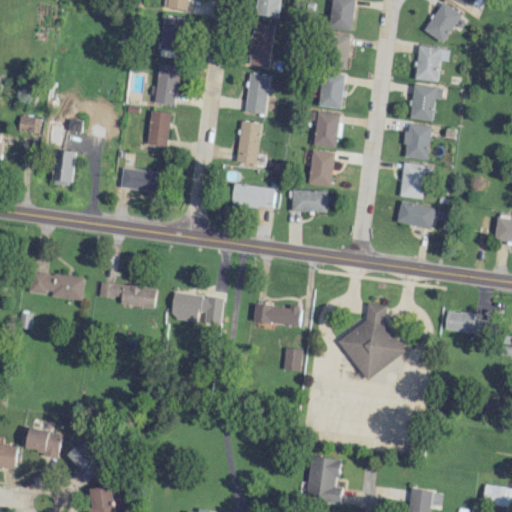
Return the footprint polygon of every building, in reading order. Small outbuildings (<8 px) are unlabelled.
[(187,0),(166,0),(165,6),(186,10),(187,0)] [(280,0),(257,0),(256,13),(278,16),(280,0)] [(353,1),(334,0),(316,0),(316,26),(352,28),(353,1)] [(424,29),(443,42),(461,13),(442,1),(424,29)] [(184,17),(164,14),(158,48),(178,51),(184,17)] [(269,66),(273,25),(253,23),(249,64),(269,66)] [(347,55),(350,36),(337,33),(334,52),(347,55)] [(438,80),(440,57),(447,58),(448,48),(417,45),(414,78),(438,80)] [(174,103),(175,88),(180,88),(181,65),(157,64),(156,85),(149,85),(148,102),(174,103)] [(246,112),(266,112),(268,73),(248,73),(246,112)] [(343,74),(321,73),(320,106),(342,107),(343,74)] [(410,118),(433,119),(434,97),(442,98),(442,86),(412,84),(410,118)] [(146,143),(165,146),(171,112),(151,109),(146,143)] [(335,146),(339,113),(317,110),(313,143),(335,146)] [(235,160),(255,163),(261,123),(241,120),(235,160)] [(402,156),(427,159),(431,124),(408,122),(407,131),(405,131),(402,156)] [(74,150),(54,149),(52,184),(72,185),(74,150)] [(335,152),(313,149),(309,183),(331,186),(335,152)] [(119,186),(156,192),(159,172),(122,166),(119,186)] [(274,187),(234,183),(232,203),(273,206),(274,187)] [(327,190),(291,189),(291,210),(327,211),(327,190)] [(396,221),(431,228),(435,207),(400,200),(396,221)] [(49,292),(49,271),(29,270),(28,291),(49,292)] [(99,295),(120,297),(120,303),(153,307),(156,287),(100,281),(99,295)] [(298,326),(300,312),(266,307),(266,304),(254,302),(252,319),(298,326)] [(332,340),(359,376),(369,377),(403,351),(406,329),(394,328),(385,316),(386,304),(366,302),(364,317),(332,340)] [(511,355),(511,343),(504,343),(503,355),(511,355)] [(0,466),(15,468),(18,446),(0,443),(0,466)] [(339,502),(341,486),(335,486),(339,459),(310,455),(305,498),(339,502)] [(113,511),(112,486),(91,487),(92,509),(88,509),(87,511),(113,511)] [(427,511),(430,489),(409,487),(406,511),(427,511)]
